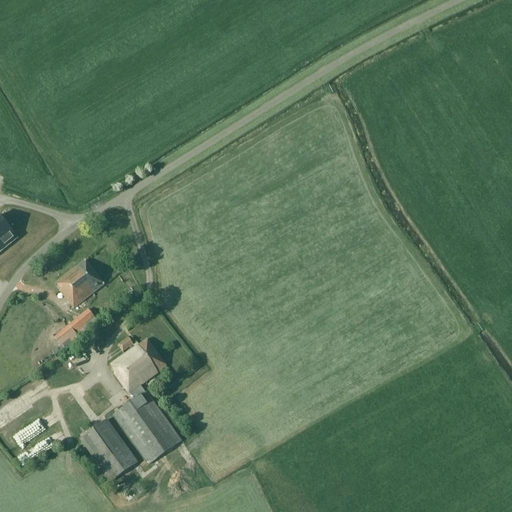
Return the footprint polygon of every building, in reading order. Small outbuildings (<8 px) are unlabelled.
[(0,250),(15,239),(0,220),(0,250)] [(73,310),(103,286),(83,261),(55,284),(60,291),(59,292),(73,310)] [(54,307),(63,315),(68,309),(59,301),(54,307)] [(88,310),(54,338),(64,350),(78,338),(79,338),(99,324),(88,310)] [(122,353),(131,345),(127,339),(117,347),(122,353)] [(148,466),(181,442),(145,394),(139,387),(165,367),(146,341),(110,367),(115,374),(113,375),(127,395),(128,395),(133,402),(113,417),(148,466)] [(0,430),(27,416),(18,399),(0,408),(0,430)] [(25,465),(62,442),(47,418),(10,440),(16,451),(24,446),(27,451),(19,456),(25,465)] [(110,483),(137,464),(106,422),(80,441),(110,483)]
